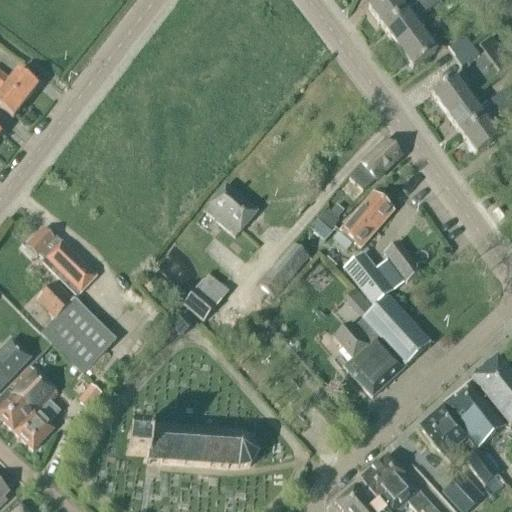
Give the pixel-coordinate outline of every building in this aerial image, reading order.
[(383,0),(367,12),(382,32),(426,0),(407,0),(398,7),(393,0),(383,0)] [(438,6),(433,0),(426,0),(382,32),(397,53),(420,37),(411,25),(438,6)] [(480,0),(480,1),(491,9),(498,0),(480,0)] [(427,47),(420,37),(397,53),(412,73),(442,51),(435,41),(427,47)] [(447,53),(453,62),(471,49),(464,40),(447,53)] [(471,49),(453,62),(460,71),(478,59),(471,49)] [(0,77),(0,87),(24,106),(36,90),(17,75),(9,85),(0,77)] [(460,77),(430,98),(446,119),(468,103),(460,92),(467,87),(460,77)] [(0,112),(12,122),(24,106),(0,87),(0,112)] [(446,119),(461,140),(510,104),(503,94),(476,114),(468,103),(446,119)] [(511,115),(511,106),(510,104),(461,140),(475,159),(498,143),(490,132),(511,115)] [(338,192),(351,205),(372,184),(373,185),(400,161),(389,148),(384,153),(381,150),(366,163),(338,192)] [(203,215),(234,242),(255,217),(224,190),(203,215)] [(392,216),(372,198),(339,236),(358,254),(392,216)] [(327,211),(309,228),(322,242),(340,225),(327,211)] [(95,282),(60,247),(57,250),(51,244),(52,244),(41,233),(24,251),(35,261),(38,259),(43,264),(41,266),(76,301),(95,282)] [(382,257),(387,264),(404,287),(419,275),(397,246),(382,257)] [(292,249),(270,274),(285,288),(307,262),(292,249)] [(374,274),(361,258),(342,274),(373,311),(404,287),(387,264),(374,274)] [(273,302),(285,288),(270,274),(257,289),(273,302)] [(183,309),(203,325),(227,296),(206,280),(183,309)] [(40,338),(82,379),(114,345),(73,304),(74,303),(55,285),(35,306),(54,324),(40,338)] [(429,349),(385,302),(353,332),(349,327),(332,342),(350,364),(342,372),(371,402),(404,373),(403,372),(429,349)] [(194,328),(184,317),(172,328),(182,340),(194,328)] [(0,393),(30,363),(11,344),(0,355),(0,393)] [(470,384),(471,386),(505,430),(509,434),(511,431),(511,384),(495,364),(470,384)] [(0,401),(0,424),(12,436),(31,416),(33,419),(47,406),(55,398),(53,395),(54,394),(30,371),(0,401)] [(468,441),(477,452),(505,430),(471,386),(443,408),(443,409),(468,441)] [(77,404),(88,413),(100,398),(89,389),(77,404)] [(33,419),(31,416),(12,436),(32,455),(52,434),(47,428),(57,415),(47,406),(33,419)] [(455,452),(468,441),(443,409),(418,431),(449,468),(460,459),(455,452)] [(146,460),(145,466),(238,473),(249,470),(257,458),(252,445),(240,439),(149,432),(148,440),(129,438),(129,441),(132,442),(131,455),(128,455),(128,459),(146,460)] [(498,478),(477,452),(462,464),(483,490),(498,478)] [(384,511),(404,511),(406,511),(404,510),(406,508),(405,506),(411,511),(432,511),(417,496),(386,460),(359,484),(384,511)] [(457,481),(441,496),(455,511),(470,511),(479,504),(457,481)] [(335,507),(339,511),(381,511),(379,509),(375,511),(372,511),(353,489),(335,507)]
